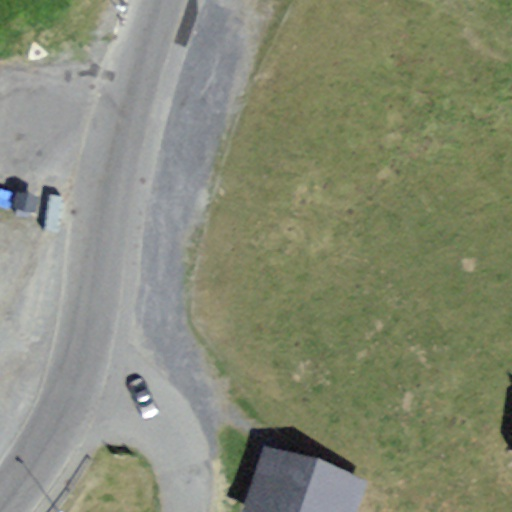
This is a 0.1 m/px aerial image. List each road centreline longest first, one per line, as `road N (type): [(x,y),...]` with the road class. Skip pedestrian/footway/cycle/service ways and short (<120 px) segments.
road 1 (unclassified): [(91,306),(121,140),(158,0)]
road 2 (residential): [(91,306),(170,415),(185,475),(180,511)]
road 3 (unclassified): [(0,508),(71,398),(91,306)]
